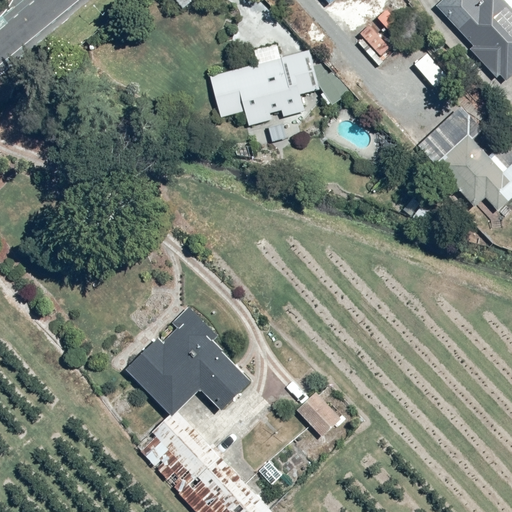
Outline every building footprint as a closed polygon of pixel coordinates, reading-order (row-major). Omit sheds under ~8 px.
[(511,82),(511,80),(511,7),(505,0),(483,0),(447,0),(441,6),(478,47),(474,52),(498,78),(503,75),(511,82)] [(324,91),(313,50),(214,77),(225,119),(250,113),(252,127),(308,113),(305,95),(324,91)] [(488,130),(464,108),(423,145),(443,165),(438,169),(480,212),(491,201),(505,215),(511,209),(511,138),(493,157),(477,141),(488,130)] [(204,511),(287,511),(185,412),(206,392),(229,410),(255,384),(216,346),(225,339),(194,311),(129,373),(171,416),(138,448),(204,511)] [(343,417),(317,390),(297,409),(323,436),(343,417)]
